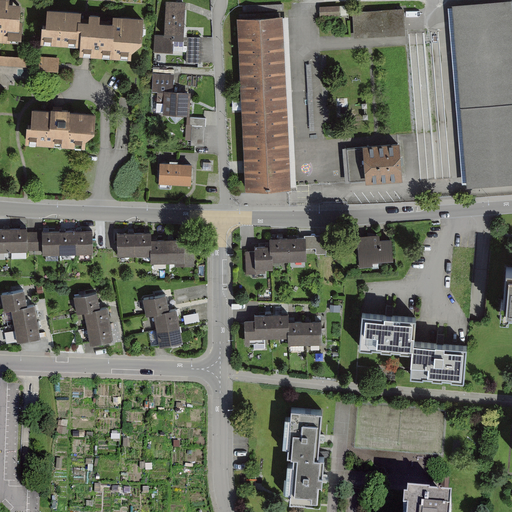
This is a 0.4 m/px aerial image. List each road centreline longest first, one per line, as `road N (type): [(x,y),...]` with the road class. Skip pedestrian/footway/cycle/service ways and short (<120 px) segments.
road 1 (residential): [(223,217),(511,206)]
road 2 (residential): [(0,208),(223,217)]
road 3 (residential): [(0,362),(220,369)]
road 4 (residential): [(220,0),(223,217)]
road 5 (residential): [(223,217),(220,369)]
road 6 (residential): [(220,369),(220,474),(229,511)]
